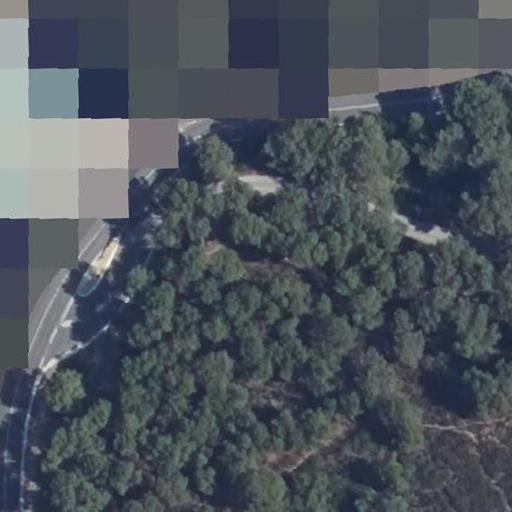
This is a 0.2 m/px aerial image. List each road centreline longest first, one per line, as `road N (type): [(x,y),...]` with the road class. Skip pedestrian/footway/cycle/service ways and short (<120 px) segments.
road 1 (secondary): [(42,325),(86,245),(130,194),(166,157),(212,128),(461,91),(511,75)]
road 2 (unclassified): [(42,325),(98,311),(153,222),(226,186),(301,189),(423,225),(511,239)]
road 3 (secondary): [(6,511),(17,388),(42,325)]
